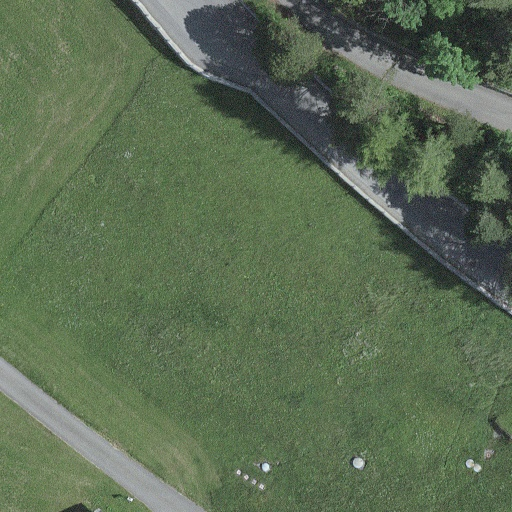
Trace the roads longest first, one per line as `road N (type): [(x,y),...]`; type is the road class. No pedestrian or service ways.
road 1 (residential): [(511,268),(246,50),(202,0)]
road 2 (residential): [(511,116),(362,54),(286,0)]
road 3 (track): [(174,511),(0,373)]
